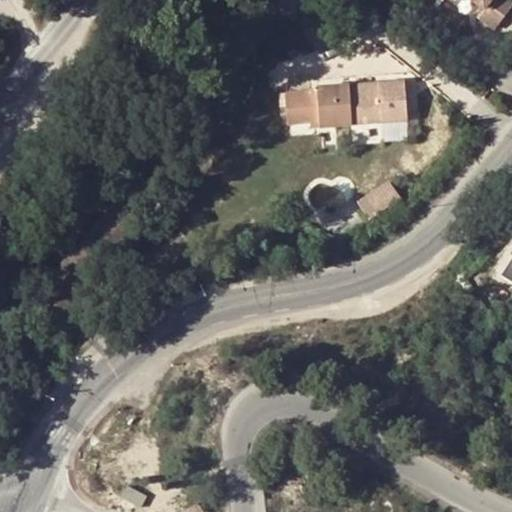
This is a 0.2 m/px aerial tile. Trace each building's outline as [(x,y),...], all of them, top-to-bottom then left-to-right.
[(511,0),(476,0),(487,8),(482,15),(499,28),(511,9),(511,0)] [(317,93),(284,95),(287,125),(317,122),(318,127),(351,125),(380,122),(404,120),(401,83),(377,85),(316,90),(317,93)] [(368,221),(397,201),(386,185),(357,205),(368,221)] [(142,225),(117,202),(111,208),(138,230),(142,225)] [(138,230),(111,208),(40,289),(67,312),(138,230)] [(128,485),(122,498),(143,508),(149,495),(128,485)]
